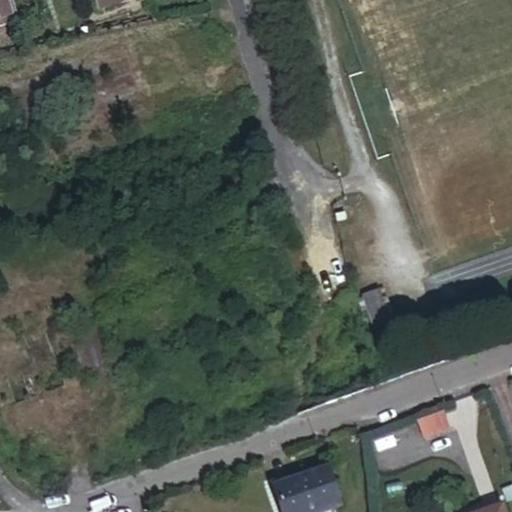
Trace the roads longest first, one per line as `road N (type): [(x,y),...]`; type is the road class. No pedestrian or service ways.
road 1 (residential): [(511,353),(82,511)]
road 2 (residential): [(238,0),(284,153)]
